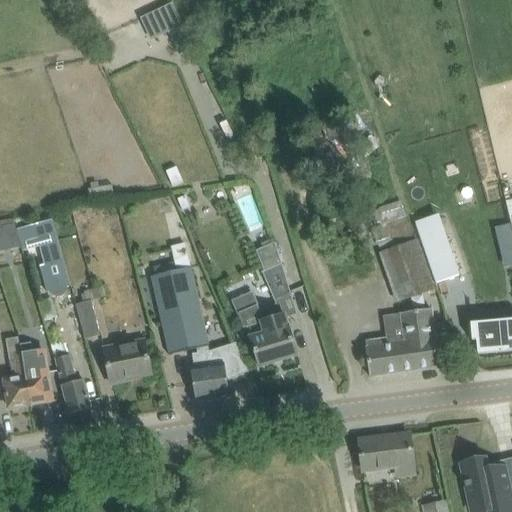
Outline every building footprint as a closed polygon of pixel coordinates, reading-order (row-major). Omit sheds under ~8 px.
[(141,16),(152,39),(184,25),(173,1),(141,16)] [(498,172),(485,175),(489,194),(502,192),(498,172)] [(111,185),(88,189),(90,198),(113,194),(111,185)] [(51,221),(17,230),(23,251),(39,246),(44,265),(40,267),(47,292),(50,291),(51,293),(53,295),(57,296),(60,296),(62,295),(64,293),(65,291),(66,288),(65,287),(69,286),(51,221)] [(0,251),(21,247),(14,224),(0,227),(0,251)] [(444,236),(421,244),(434,282),(457,274),(444,236)] [(380,254),(393,290),(429,277),(416,241),(380,254)] [(155,276),(151,277),(169,355),(208,345),(190,267),(188,268),(186,257),(153,265),(155,276)] [(281,263),(262,271),(274,299),(290,292),(281,263)] [(429,277),(393,290),(397,302),(433,289),(429,277)] [(43,287),(36,289),(40,301),(38,301),(43,320),(57,315),(50,297),(47,298),(43,287)] [(100,336),(91,301),(75,305),(85,340),(100,336)] [(242,317),(247,328),(259,368),(297,356),(285,318),(283,314),(278,302),(242,317)] [(308,318),(310,304),(305,303),(303,318),(298,318),(296,335),(315,338),(318,319),(308,318)] [(431,309),(400,313),(405,342),(410,342),(414,370),(439,367),(431,309)] [(365,347),(366,357),(369,377),(414,370),(410,342),(405,342),(400,313),(383,316),(385,339),(365,342),(366,347),(365,347)] [(477,342),(479,356),(500,353),(511,351),(511,319),(471,324),(473,342),(477,342)] [(47,333),(49,339),(69,415),(91,409),(86,390),(83,380),(77,381),(70,355),(65,356),(59,336),(57,336),(56,330),(47,333)] [(13,379),(4,380),(9,408),(30,404),(19,345),(18,338),(6,340),(13,379)] [(129,378),(151,374),(145,342),(120,346),(120,349),(104,352),(110,384),(129,381),(129,378)] [(51,401),(43,351),(32,352),(31,344),(19,345),(30,404),(51,401)] [(190,369),(192,381),(195,401),(229,396),(227,380),(248,371),(237,344),(210,353),(194,356),(196,368),(190,369)] [(359,442),(362,462),(363,471),(396,467),(397,476),(414,474),(412,456),(409,436),(359,442)] [(511,511),(511,483),(508,484),(504,468),(488,472),(485,461),(461,466),(471,511),(474,511),(487,509),(487,511),(511,511)] [(367,478),(394,476),(393,469),(367,471),(367,478)] [(422,506),(423,511),(447,511),(445,501),(422,506)]
